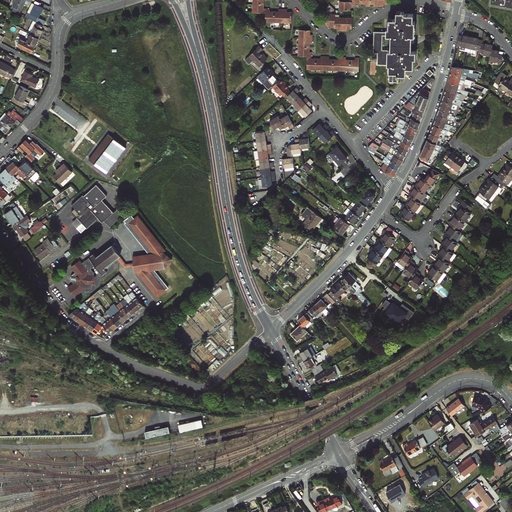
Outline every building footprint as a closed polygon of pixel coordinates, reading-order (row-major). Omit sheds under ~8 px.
[(12,0),(13,6),(14,7),(13,10),(20,13),(26,0),(12,0)] [(266,23),(293,25),(294,16),(289,15),(289,13),(281,12),(281,15),(271,14),(271,12),(264,11),(265,2),(267,2),(267,0),(255,0),(255,15),(267,16),(266,23)] [(340,10),(350,10),(350,6),(357,6),(357,3),(366,4),(366,6),(370,6),(370,4),(374,4),(374,6),(379,7),(383,7),(383,4),(387,4),(387,0),(353,0),(353,2),(340,1),(340,10)] [(35,4),(30,14),(27,12),(25,16),(33,20),(43,25),(45,21),(38,18),(43,8),(35,4)] [(406,68),(413,68),(414,59),(416,59),(416,51),(412,51),(407,51),(407,43),(409,43),(409,37),(412,37),(415,37),(415,22),(413,22),(413,15),(405,14),(405,12),(397,12),(396,19),(389,19),(389,28),(386,28),(386,32),(381,32),(374,31),(374,34),(373,53),(378,53),(377,64),(389,65),(389,82),(398,82),(398,75),(406,75),(406,68)] [(352,18),(335,18),(335,15),(326,15),(326,25),(327,25),(331,25),(331,28),(339,28),(339,31),(347,31),(347,29),(351,29),(352,18)] [(33,20),(28,32),(39,37),(43,30),(41,29),(43,25),(33,20)] [(300,30),(300,56),(309,56),(308,69),(359,70),(359,57),(356,57),(356,60),(347,60),(347,57),(339,57),(339,59),(329,59),(329,57),(322,56),(322,59),(313,59),(313,52),(310,52),(310,43),(313,43),(313,35),(311,35),(311,30),(300,30)] [(39,37),(28,32),(24,39),(35,45),(39,37)] [(459,35),(457,45),(468,48),(471,36),(463,34),(463,36),(459,35)] [(478,37),(471,36),(468,48),(479,50),(481,43),(482,40),(478,39),(478,37)] [(35,45),(24,39),(21,38),(18,45),(32,52),(35,45)] [(484,43),(481,43),(479,50),(479,54),(490,56),(491,49),(492,44),(484,42),(484,43)] [(269,57),(265,54),(262,51),(262,50),(264,48),(260,44),(250,55),(261,66),(269,57)] [(491,49),(490,56),(489,60),(500,63),(502,54),(498,54),(498,50),(491,49)] [(0,72),(12,78),(16,69),(8,65),(8,64),(0,59),(0,72)] [(268,79),(273,85),(281,77),(269,65),(262,72),(258,76),(264,82),(268,79)] [(469,69),(464,68),(452,66),(451,71),(464,75),(465,73),(465,71),(469,72),(469,69)] [(498,76),(502,80),(502,81),(510,87),(511,83),(511,74),(509,72),(510,70),(506,66),(498,76)] [(39,80),(32,76),(33,74),(26,71),(21,80),(36,87),(39,80)] [(476,78),(464,75),(451,71),(449,76),(460,79),(461,78),(475,82),(476,78)] [(415,96),(426,105),(437,73),(415,96)] [(448,81),(462,85),(463,83),(463,82),(460,81),(460,79),(449,76),(448,81)] [(290,87),(281,77),(273,85),(279,91),(282,94),(283,93),(287,96),(292,92),(289,88),(290,87)] [(447,85),(461,89),(463,89),(465,83),(464,83),(463,83),(462,85),(448,81),(447,85)] [(446,89),(463,94),(464,91),(460,90),(461,89),(447,85),(446,89)] [(29,90),(21,86),(15,97),(24,101),(29,90)] [(292,92),(287,96),(293,103),(300,96),(297,93),(300,91),(297,87),(292,92)] [(464,94),(463,94),(446,89),(444,94),(457,99),(463,101),(465,95),(464,94)] [(457,99),(444,94),(442,99),(452,103),(455,104),(457,99)] [(300,96),(293,103),(299,110),(309,101),(306,97),(303,100),(300,96)] [(415,96),(410,102),(425,110),(426,105),(415,96)] [(459,106),(455,104),(452,103),(442,99),(440,104),(451,108),(457,111),(459,106)] [(309,101),(299,110),(305,116),(313,110),(310,107),(312,104),(309,101)] [(425,110),(410,102),(405,106),(413,111),(422,116),(425,110)] [(451,108),(440,104),(439,109),(452,114),(451,115),(457,118),(457,116),(459,112),(457,111),(451,108)] [(18,126),(25,119),(10,107),(0,118),(0,126),(6,132),(14,122),(18,126)] [(412,114),(403,109),(401,111),(407,114),(420,122),(422,116),(413,111),(412,114)] [(439,109),(437,114),(454,120),(455,121),(456,119),(457,119),(457,118),(458,118),(459,117),(457,116),(457,118),(451,115),(452,114),(439,109)] [(420,122),(407,114),(406,117),(399,113),(397,115),(400,117),(401,118),(418,128),(420,122)] [(454,120),(437,114),(435,119),(456,128),(459,124),(458,123),(455,121),(454,120)] [(293,128),(294,127),(290,119),(288,115),(280,119),(285,128),(288,125),(290,129),(293,128)] [(270,120),(271,122),(274,128),(278,126),(280,130),(285,128),(280,119),(278,116),(270,120)] [(418,128),(401,118),(399,122),(398,121),(396,124),(398,125),(402,127),(415,135),(418,128)] [(455,129),(456,128),(435,119),(433,124),(445,129),(450,131),(451,127),(455,129)] [(313,130),(319,137),(326,130),(329,127),(326,124),(323,126),(320,124),(313,130)] [(444,132),(445,129),(433,124),(431,129),(444,134),(445,134),(446,132),(444,132)] [(413,140),(394,129),(388,125),(386,127),(392,130),(396,133),(394,135),(410,145),(413,140)] [(415,135),(402,127),(400,130),(396,127),(395,127),(394,129),(413,140),(415,135)] [(444,135),(444,134),(431,129),(430,132),(440,137),(443,138),(446,139),(447,140),(448,137),(444,135)] [(269,130),(268,130),(256,132),(257,141),(266,140),(266,136),(269,135),(269,130)] [(326,130),(319,137),(326,143),(335,134),(332,131),(330,133),(326,130)] [(439,139),(440,137),(430,132),(427,139),(441,146),(443,143),(441,142),(442,141),(439,139)] [(89,159),(107,173),(126,147),(108,133),(99,146),(89,159)] [(304,138),(300,139),(301,148),(310,147),(310,146),(308,134),(304,134),(304,138)] [(410,145),(394,135),(391,134),(389,138),(390,139),(408,150),(410,145)] [(17,148),(32,162),(35,158),(34,157),(39,152),(41,155),(45,151),(37,144),(36,144),(32,140),(30,143),(26,139),(17,148)] [(296,143),(290,144),(292,153),(301,152),(301,148),(300,139),(295,139),(296,143)] [(390,139),(387,144),(405,155),(407,151),(408,150),(390,139)] [(442,146),(441,146),(427,139),(425,144),(435,150),(436,146),(441,148),(442,146)] [(266,140),(257,141),(258,150),(271,148),(271,144),(267,144),(266,140)] [(405,155),(387,144),(383,141),(381,146),(386,150),(403,160),(405,155)] [(438,152),(435,150),(425,144),(420,155),(421,158),(429,162),(438,152)] [(337,146),(329,152),(339,164),(347,158),(337,146)] [(368,150),(369,153),(373,155),(376,150),(373,148),(368,146),(368,150)] [(258,150),(259,159),(269,158),(268,154),(272,153),(271,148),(258,150)] [(444,160),(450,164),(458,154),(455,152),(454,153),(451,151),(448,149),(442,156),(445,158),(444,160)] [(384,155),(385,156),(400,164),(403,160),(386,150),(384,155)] [(294,167),(292,153),(287,153),(288,158),(284,158),(285,168),(294,167)] [(464,159),(458,154),(450,164),(456,169),(458,167),(460,170),(466,163),(463,160),(464,159)] [(19,166),(9,156),(6,159),(10,164),(6,168),(12,173),(13,174),(17,171),(23,177),(27,174),(19,166)] [(400,164),(385,156),(382,160),(384,162),(397,169),(400,164)] [(261,168),(270,167),(274,167),(273,162),(269,162),(269,158),(259,159),(261,168)] [(25,160),(19,166),(27,174),(30,177),(36,171),(25,160)] [(511,161),(510,160),(505,166),(504,165),(502,168),(511,176),(511,175),(511,161)] [(64,162),(58,168),(60,169),(58,171),(54,175),(61,182),(73,170),(64,162)] [(397,169),(384,162),(381,168),(384,172),(392,176),(394,176),(397,169)] [(270,167),(261,168),(262,177),(275,175),(274,171),(271,171),(270,167)] [(12,173),(6,168),(0,174),(0,178),(4,182),(12,173)] [(511,176),(502,168),(499,171),(500,172),(496,178),(498,180),(503,184),(505,181),(507,182),(511,176)] [(64,186),(76,174),(74,171),(62,183),(64,186)] [(293,177),(298,181),(302,176),(296,172),(293,177)] [(275,175),(262,177),(264,187),(273,185),(272,181),(276,180),(275,175)] [(485,180),(483,183),(493,191),(498,185),(496,184),(498,180),(496,178),(491,175),(486,181),(485,180)] [(416,186),(425,192),(431,184),(421,176),(418,180),(419,182),(416,186)] [(483,207),(487,201),(484,199),(487,196),(491,200),(496,193),(493,191),(483,183),(480,186),(481,187),(474,197),(477,201),(483,207)] [(11,190),(4,184),(1,187),(0,185),(0,200),(0,201),(0,200),(0,206),(0,207),(11,197),(8,193),(11,190)] [(105,220),(110,226),(122,216),(124,214),(121,212),(120,211),(118,208),(114,212),(103,199),(108,195),(97,184),(85,195),(84,194),(73,204),(76,207),(72,210),(88,227),(98,217),(103,222),(105,220)] [(425,192),(416,186),(415,185),(411,189),(413,190),(410,195),(411,196),(419,201),(425,192)] [(366,188),(359,198),(367,204),(375,195),(366,188)] [(419,201),(411,196),(408,200),(410,201),(406,206),(415,212),(422,203),(419,201)] [(366,206),(356,199),(349,209),(351,210),(359,216),(366,206)] [(465,199),(464,200),(475,208),(476,207),(465,199)] [(459,210),(456,215),(465,222),(475,208),(464,200),(457,209),(459,210)] [(409,221),(415,212),(406,206),(405,204),(402,209),(403,210),(400,214),(409,221)] [(322,218),(307,206),(301,214),(307,219),(302,225),(306,228),(306,229),(307,230),(308,229),(311,232),(322,218)] [(13,225),(20,220),(12,209),(5,213),(11,223),(12,222),(13,225)] [(359,216),(351,210),(344,219),(350,224),(352,222),(353,223),(359,216)] [(135,218),(132,214),(128,217),(125,220),(126,222),(125,223),(150,254),(145,254),(147,265),(139,271),(138,272),(157,296),(168,287),(155,270),(154,269),(165,267),(171,259),(164,252),(166,250),(138,215),(135,218)] [(465,222),(456,215),(454,214),(451,218),(453,219),(450,223),(451,224),(459,230),(465,222)] [(13,225),(12,225),(15,230),(17,229),(21,236),(28,231),(21,221),(26,218),(25,217),(20,220),(13,225)] [(344,219),(341,217),(334,227),(343,234),(350,224),(344,219)] [(34,234),(42,227),(39,223),(31,228),(34,234)] [(446,234),(455,240),(461,231),(459,230),(451,224),(447,228),(449,229),(446,233),(446,234)] [(383,236),(380,240),(389,247),(395,238),(385,230),(382,234),(383,236)] [(443,245),(451,251),(457,242),(455,240),(446,234),(443,238),(445,240),(442,244),(443,245)] [(34,251),(40,258),(50,251),(49,249),(54,246),(55,247),(58,245),(53,239),(51,241),(48,238),(43,242),(44,243),(34,251)] [(377,244),(374,248),(383,255),(389,247),(380,240),(378,239),(375,243),(377,244)] [(117,250),(113,244),(96,257),(94,253),(82,263),(79,260),(71,267),(75,272),(71,276),(71,280),(74,284),(68,288),(75,297),(86,288),(92,289),(93,285),(95,283),(95,278),(94,276),(94,272),(93,272),(91,269),(96,265),(96,266),(117,250)] [(438,255),(439,255),(447,261),(454,253),(451,251),(443,245),(440,249),(442,250),(438,255)] [(376,263),(383,255),(374,248),(373,247),(369,251),(371,252),(368,257),(376,263)] [(117,250),(96,266),(103,275),(107,271),(105,267),(117,258),(120,256),(121,255),(117,250)] [(411,261),(413,258),(408,255),(409,253),(405,250),(401,256),(397,261),(406,267),(411,261)] [(147,265),(145,254),(133,256),(134,262),(134,265),(135,272),(139,271),(147,265)] [(434,265),(443,272),(450,263),(447,261),(439,255),(436,259),(438,261),(434,265)] [(126,263),(121,256),(120,261),(125,267),(134,265),(134,262),(126,263)] [(411,261),(406,267),(403,272),(411,278),(416,272),(418,269),(413,265),(414,264),(411,261)] [(443,272),(434,265),(432,264),(429,268),(431,270),(428,274),(437,281),(443,272)] [(110,273),(114,277),(118,273),(115,269),(110,273)] [(349,272),(341,280),(348,287),(351,290),(356,296),(362,290),(359,287),(356,290),(352,286),(353,285),(352,283),(357,279),(353,274),(352,275),(349,272)] [(420,274),(416,272),(411,278),(408,282),(416,289),(423,280),(418,276),(420,274)] [(337,303),(341,299),(338,296),(348,287),(341,280),(331,289),(332,290),(328,293),(335,301),(337,303)] [(133,291),(129,295),(140,309),(144,305),(133,291)] [(335,301),(328,293),(327,293),(324,296),(331,303),(332,304),(335,301)] [(124,297),(125,298),(135,312),(140,309),(129,295),(128,294),(124,297)] [(322,311),(331,303),(324,296),(315,304),(322,311)] [(121,302),(122,303),(131,315),(135,312),(125,298),(121,302)] [(405,315),(410,318),(415,311),(403,303),(400,306),(387,298),(383,304),(385,305),(380,314),(388,319),(389,317),(400,324),(405,315)] [(122,303),(117,307),(127,319),(131,315),(122,303)] [(111,308),(113,310),(123,322),(127,319),(117,307),(116,305),(116,304),(111,308)] [(307,311),(315,319),(323,312),(322,311),(315,304),(307,311)] [(83,311),(81,309),(80,309),(74,318),(78,321),(85,312),(87,310),(87,309),(89,307),(86,306),(85,308),(83,311)] [(80,309),(81,309),(78,307),(69,314),(74,318),(80,309)] [(92,317),(89,315),(83,324),(88,328),(94,318),(96,315),(99,311),(97,310),(94,313),(92,317)] [(113,310),(109,313),(119,326),(123,322),(113,310)] [(83,324),(89,315),(92,312),(90,311),(89,312),(88,314),(85,312),(78,321),(83,324)] [(103,315),(104,317),(114,329),(119,326),(109,313),(107,311),(104,313),(105,314),(103,315)] [(311,323),(315,319),(307,311),(298,320),(301,324),(303,326),(309,320),(311,323)] [(99,317),(97,320),(99,321),(92,331),(97,334),(103,325),(103,323),(102,323),(101,319),(102,318),(104,317),(103,315),(102,316),(101,318),(99,317)] [(114,329),(104,317),(102,318),(105,322),(103,323),(103,325),(110,333),(114,329)] [(99,321),(97,320),(94,318),(88,328),(92,331),(99,321)] [(303,326),(301,324),(290,333),(297,340),(307,331),(303,326)] [(393,335),(386,327),(382,332),(389,339),(393,335)] [(313,356),(307,347),(300,352),(303,357),(302,358),(304,361),(313,356)] [(311,369),(318,365),(317,362),(315,363),(314,360),(316,358),(315,355),(313,356),(304,361),(308,368),(310,367),(311,369)] [(315,376),(324,371),(320,364),(318,365),(311,369),(315,376)] [(324,371),(315,376),(319,383),(328,378),(329,380),(337,375),(332,366),(324,371)] [(476,394),(473,405),(480,407),(483,412),(492,406),(488,400),(487,400),(487,398),(484,398),(485,397),(482,397),(481,395),(479,395),(478,395),(476,394)] [(459,398),(447,407),(453,415),(465,405),(459,398)] [(439,413),(428,421),(435,430),(446,422),(439,413)] [(495,433),(501,429),(494,418),(483,424),(480,418),(470,424),(476,434),(491,426),(495,433)] [(201,419),(179,424),(181,431),(203,426),(201,419)] [(446,426),(450,431),(453,429),(456,427),(452,422),(449,424),(446,426)] [(169,426),(145,431),(146,437),(170,432),(169,426)] [(481,441),(476,434),(471,437),(472,438),(476,444),(481,441)] [(409,454),(428,444),(424,436),(413,442),(413,443),(409,445),(408,442),(403,445),(409,454)] [(447,443),(441,447),(445,452),(448,450),(451,454),(455,451),(457,453),(468,446),(461,436),(448,446),(447,443)] [(379,462),(384,471),(386,475),(392,472),(390,468),(397,464),(398,466),(399,469),(404,467),(402,464),(397,455),(393,458),(393,457),(388,459),(389,460),(385,462),(383,459),(379,462)] [(447,467),(454,476),(460,471),(464,475),(478,465),(470,456),(463,461),(463,462),(457,467),(454,462),(447,467)] [(440,477),(434,468),(422,475),(424,477),(420,480),(424,486),(440,477)] [(466,493),(469,498),(473,495),(481,505),(477,508),(480,511),(495,502),(480,483),(466,493)] [(401,484),(387,492),(392,502),(406,494),(401,484)] [(339,495),(336,496),(331,499),(330,496),(325,499),(330,508),(342,502),(339,495)] [(278,511),(277,509),(276,508),(273,509),(269,502),(264,504),(266,511),(278,511)]
